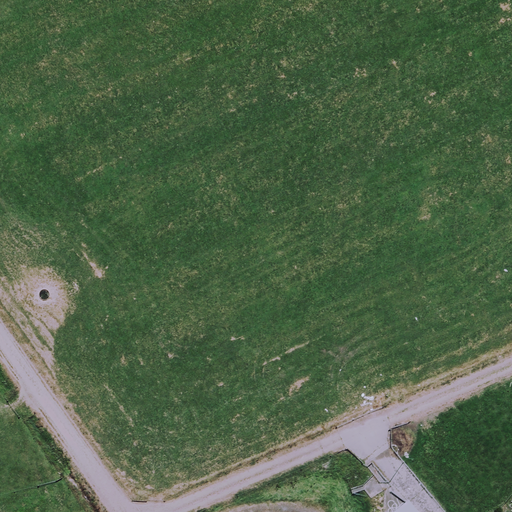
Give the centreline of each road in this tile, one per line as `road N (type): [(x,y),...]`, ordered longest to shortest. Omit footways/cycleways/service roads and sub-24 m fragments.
road 1 (track): [(124,501),(511,339)]
road 2 (track): [(0,326),(130,511)]
